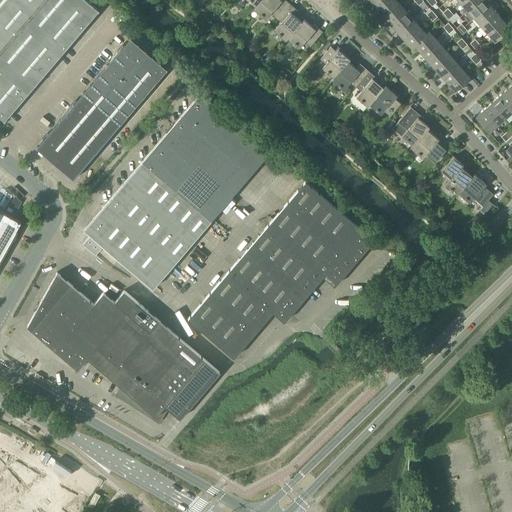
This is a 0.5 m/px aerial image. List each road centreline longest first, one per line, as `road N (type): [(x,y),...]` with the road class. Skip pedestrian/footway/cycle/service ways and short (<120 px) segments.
road 1 (secondary): [(511,272),(265,511)]
road 2 (secondary): [(291,511),(511,286)]
road 3 (unclassified): [(251,511),(0,369)]
road 4 (unclassified): [(0,398),(204,511)]
road 5 (unclassified): [(0,319),(56,216),(47,196),(0,155)]
road 6 (residential): [(451,115),(325,4)]
